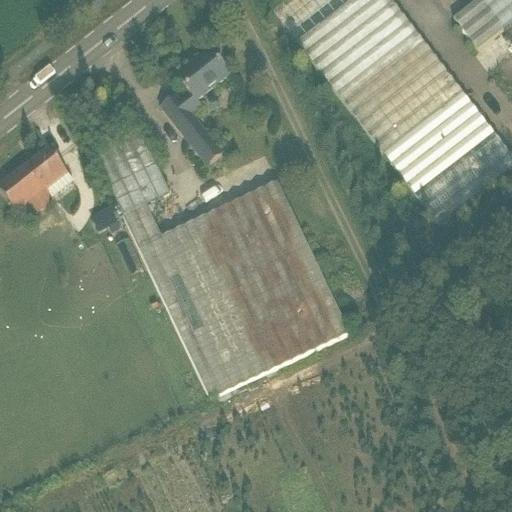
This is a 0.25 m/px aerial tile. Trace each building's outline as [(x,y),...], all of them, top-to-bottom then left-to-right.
[(437,64),(387,0),(292,0),(273,15),(357,125),(437,64)] [(477,53),(511,25),(511,0),(476,0),(478,2),(453,21),(477,53)] [(187,113),(196,105),(229,78),(209,53),(175,80),(188,95),(178,103),(175,99),(161,110),(205,170),(220,159),(187,113)] [(511,171),(511,161),(437,64),(357,125),(438,229),(511,171)] [(104,180),(126,230),(210,406),(350,338),(278,186),(162,240),(146,208),(169,198),(151,157),(142,139),(95,162),(104,180)] [(73,184),(66,175),(46,151),(0,186),(0,195),(23,226),(54,202),(53,200),(73,184)]
